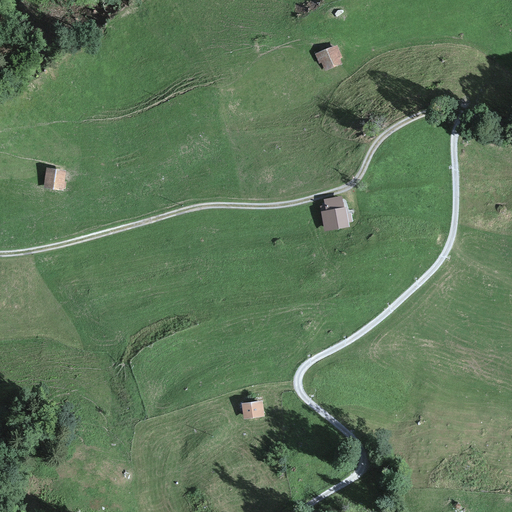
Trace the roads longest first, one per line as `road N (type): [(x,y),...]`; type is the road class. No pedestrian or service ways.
road 1 (track): [(511,108),(467,118),(457,145),(458,225),(449,256),(375,328),(302,372),(301,394),(365,455),(363,473),(307,511)]
road 2 (track): [(467,118),(426,115),(391,131),(365,173),(341,192),(285,206),(211,206),(0,255)]
